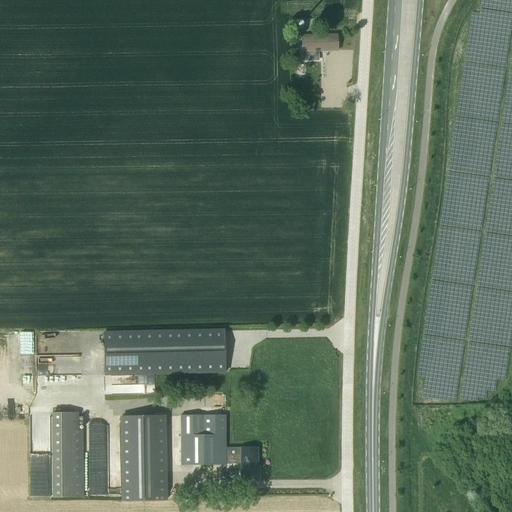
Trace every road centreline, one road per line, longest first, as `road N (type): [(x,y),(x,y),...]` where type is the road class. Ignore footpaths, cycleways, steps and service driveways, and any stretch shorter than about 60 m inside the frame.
road 1 (unclassified): [(348,511),(367,0)]
road 2 (primary): [(374,359),(399,219),(420,0)]
road 3 (primary): [(394,0),(374,359)]
road 4 (primary): [(374,511),(374,359)]
